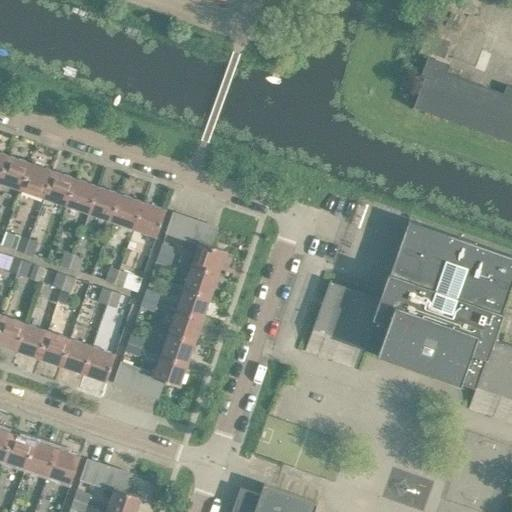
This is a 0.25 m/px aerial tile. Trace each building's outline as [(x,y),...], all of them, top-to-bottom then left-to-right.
[(456,0),(455,0),(452,10),(475,18),(479,8),(456,0)] [(421,76),(424,77),(412,109),(413,109),(415,106),(442,116),(441,119),(442,119),(443,117),(471,127),(470,130),(471,130),(472,127),(501,138),(500,140),(501,141),(502,138),(511,141),(511,87),(506,86),(503,94),(469,82),(472,74),(471,73),(469,81),(445,73),(448,64),(428,57),(421,76)] [(0,174),(0,181),(20,188),(30,162),(7,154),(0,174)] [(20,188),(43,196),(52,170),(30,162),(20,188)] [(43,196),(66,204),(75,178),(52,170),(43,196)] [(66,204),(88,212),(97,185),(75,178),(66,204)] [(88,212),(111,220),(120,193),(97,185),(88,212)] [(111,220),(133,227),(143,201),(120,193),(111,220)] [(143,201),(133,227),(156,235),(165,209),(143,201)] [(166,231),(177,235),(184,215),(173,211),(166,231)] [(177,235),(188,239),(195,219),(184,215),(177,235)] [(188,239),(198,243),(199,240),(200,240),(206,223),(195,219),(188,239)] [(467,408),(511,423),(511,344),(492,338),(511,282),(511,255),(408,219),(380,298),(329,280),(304,350),(305,350),(355,368),(363,347),(475,386),(467,408)] [(200,240),(211,244),(217,227),(206,223),(200,240)] [(6,230),(1,244),(10,247),(14,233),(6,230)] [(15,249),(24,252),(29,238),(20,235),(15,249)] [(29,238),(24,252),(32,255),(37,241),(29,238)] [(198,243),(191,263),(218,272),(226,249),(211,244),(200,240),(199,240),(198,243)] [(162,243),(159,252),(172,256),(175,248),(162,243)] [(60,264),(69,267),(74,254),(64,251),(60,264)] [(172,256),(159,252),(156,260),(169,265),(172,256)] [(74,254),(69,267),(77,270),(81,257),(74,254)] [(8,270),(16,273),(21,259),(12,256),(8,270)] [(21,259),(16,273),(25,276),(30,262),(21,259)] [(191,263),(184,285),(210,295),(218,272),(191,263)] [(105,280),(114,283),(119,269),(110,266),(105,280)] [(119,269),(114,283),(122,286),(127,272),(119,269)] [(53,285),(61,288),(66,275),(57,272),(53,285)] [(66,275),(61,288),(70,291),(74,278),(66,275)] [(184,285),(176,308),(202,317),(210,295),(184,285)] [(98,300),(106,303),(111,290),(102,287),(98,300)] [(146,288),(143,297),(156,301),(159,293),(146,288)] [(111,290),(106,303),(115,306),(120,293),(111,290)] [(156,301),(143,297),(140,305),(153,310),(156,301)] [(176,308),(168,331),(195,340),(202,317),(176,308)] [(0,320),(0,343),(15,349),(25,322),(2,314),(0,320)] [(15,349),(38,356),(47,330),(25,322),(15,349)] [(38,356),(61,364),(70,338),(47,330),(38,356)] [(168,331),(160,353),(187,362),(195,340),(168,331)] [(131,333),(127,342),(141,346),(144,338),(131,333)] [(61,364),(83,372),(92,346),(70,338),(61,364)] [(141,346),(127,342),(124,350),(138,355),(141,346)] [(92,346),(83,372),(106,380),(115,353),(92,346)] [(153,376),(164,380),(179,385),(187,362),(160,353),(153,373),(153,376)] [(113,382),(124,386),(131,366),(120,362),(113,382)] [(124,386),(136,390),(142,370),(131,366),(124,386)] [(136,390),(147,394),(153,376),(153,373),(142,370),(136,390)] [(153,376),(147,394),(158,398),(164,380),(153,376)] [(0,457),(3,458),(12,432),(0,427),(0,457)] [(3,458),(25,466),(34,440),(12,432),(3,458)] [(25,466),(48,474),(57,447),(34,440),(25,466)] [(57,447),(48,474),(71,482),(80,455),(57,447)] [(80,478),(91,482),(98,462),(87,458),(80,478)] [(91,482),(102,486),(109,465),(98,462),(91,482)] [(102,486),(113,489),(114,486),(115,487),(121,469),(109,465),(102,486)] [(115,487),(126,490),(132,473),(121,469),(115,487)] [(230,511),(312,511),(315,504),(316,504),(317,502),(263,483),(262,485),(263,485),(260,494),(239,487),(230,511)] [(113,489),(106,509),(115,511),(135,511),(141,496),(126,490),(115,487),(114,486),(113,489)] [(76,489),(73,498),(87,502),(89,494),(76,489)] [(87,502),(73,498),(70,506),(84,511),(87,502)]
